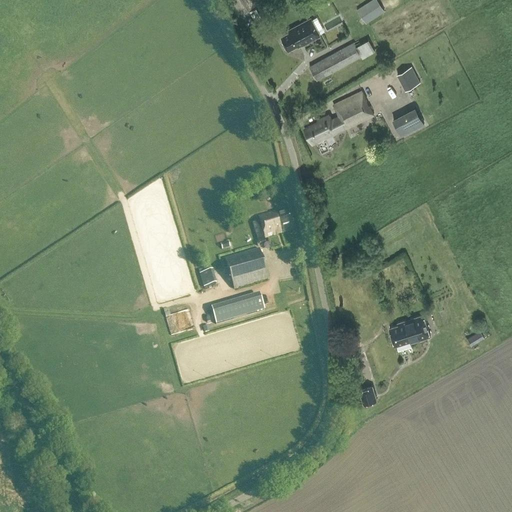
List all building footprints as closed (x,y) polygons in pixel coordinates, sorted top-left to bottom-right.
[(366,23),(385,11),(377,0),(373,0),(357,10),(366,23)] [(290,33),(282,37),(289,50),(298,45),(299,47),(320,36),(319,34),(325,32),(317,17),(312,20),(311,19),(288,31),(290,33)] [(317,80),(361,56),(354,42),(310,66),(317,80)] [(402,73),(410,90),(424,82),(416,66),(402,73)] [(362,92),(356,95),(334,105),(342,122),(335,126),(331,117),(306,129),(313,145),(322,141),(322,140),(374,116),(362,92)] [(399,116),(407,135),(431,124),(423,106),(399,116)] [(264,239),(293,231),(287,211),(259,218),(264,239)] [(259,250),(225,260),(234,291),(268,280),(259,250)] [(209,269),(202,270),(206,288),(220,285),(217,271),(210,273),(209,269)] [(259,296),(211,310),(215,326),(222,324),(264,312),(261,302),(259,296)] [(391,327),(396,345),(411,340),(412,342),(430,336),(424,315),(411,319),(411,320),(406,322),(406,321),(399,323),(399,325),(391,327)] [(474,344),(489,339),(485,330),(471,335),(474,344)] [(373,387),(360,391),(364,405),(377,401),(373,387)]
